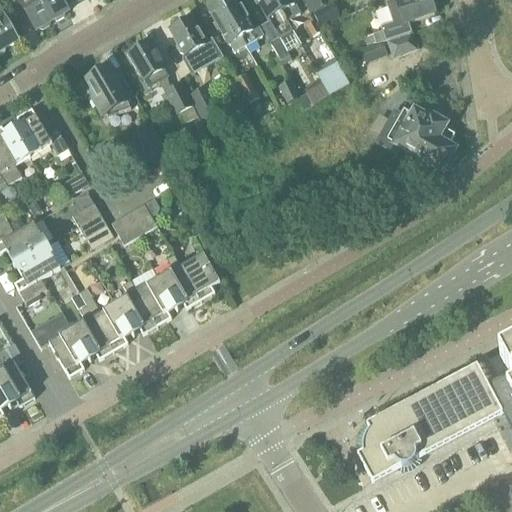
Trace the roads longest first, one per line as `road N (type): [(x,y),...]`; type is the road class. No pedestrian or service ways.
road 1 (tertiary): [(511,206),(237,383)]
road 2 (tertiary): [(249,407),(511,254)]
road 3 (tertiary): [(237,383),(36,511)]
road 4 (residential): [(62,426),(251,313)]
road 5 (tertiary): [(55,511),(249,407)]
road 6 (residential): [(0,94),(160,0)]
road 7 (residential): [(62,426),(0,315)]
road 8 (residential): [(309,511),(249,407)]
